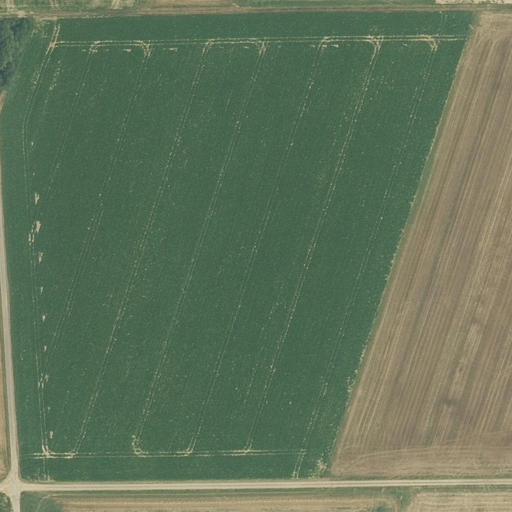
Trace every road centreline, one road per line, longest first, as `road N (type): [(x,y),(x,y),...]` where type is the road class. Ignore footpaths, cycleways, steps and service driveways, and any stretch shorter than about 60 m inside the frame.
road 1 (track): [(511,8),(0,18)]
road 2 (track): [(511,482),(0,489)]
road 3 (track): [(0,254),(15,511)]
